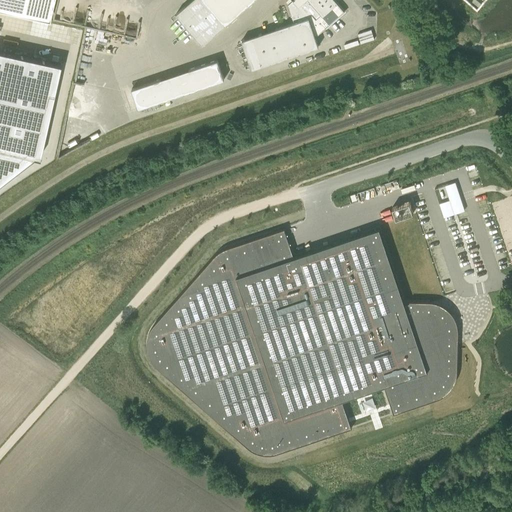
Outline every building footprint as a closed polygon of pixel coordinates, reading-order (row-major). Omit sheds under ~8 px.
[(0,0),(0,8),(49,20),(53,0),(0,0)] [(191,0),(176,14),(203,44),(253,0),(191,0)] [(344,11),(334,0),(293,0),(288,5),(294,22),(251,37),(242,40),(252,69),(318,47),(315,37),(344,11)] [(57,39),(61,25),(49,22),(45,36),(57,39)] [(372,29),(358,34),(361,43),(375,39),(372,29)] [(132,89),(138,108),(224,80),(217,60),(132,89)] [(436,188),(444,217),(467,210),(458,181),(436,188)] [(412,202),(394,208),(398,219),(415,213),(412,202)] [(148,332),(147,345),(150,354),(155,362),(247,444),(255,449),(265,452),(277,450),(352,426),(342,397),(384,384),(393,412),(438,397),(447,392),(453,384),(456,378),(457,374),(458,369),(459,331),(459,328),(459,326),(450,329),(443,310),(432,313),(428,299),(409,299),(410,300),(406,302),(380,225),(294,254),(285,225),(228,244),(221,248),(215,252),(154,321),(148,332)]
